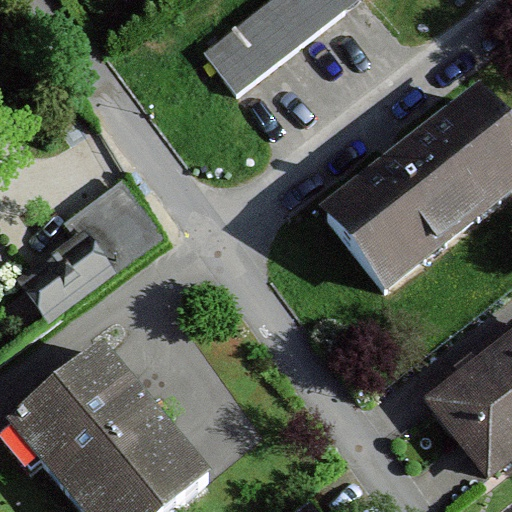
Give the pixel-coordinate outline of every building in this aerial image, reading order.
[(359,0),(279,0),(205,58),(235,97),(359,0)] [(323,218),(385,297),(511,198),(511,139),(479,97),(323,218)] [(83,239),(113,280),(163,244),(121,187),(71,223),(83,239)] [(83,239),(19,286),(49,327),(113,280),(83,239)] [(511,347),(433,408),(487,477),(511,458),(511,347)] [(98,357),(10,430),(77,511),(177,511),(207,488),(98,357)]
